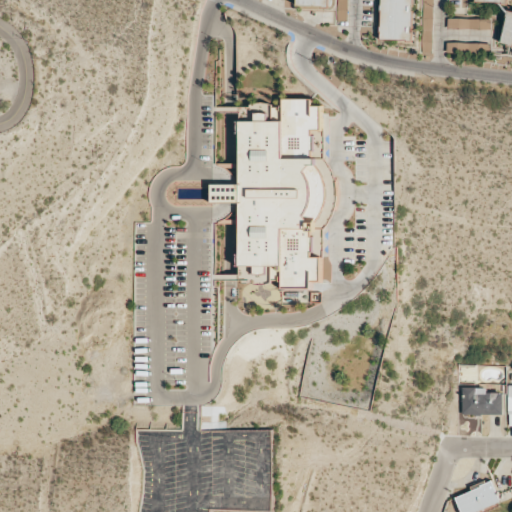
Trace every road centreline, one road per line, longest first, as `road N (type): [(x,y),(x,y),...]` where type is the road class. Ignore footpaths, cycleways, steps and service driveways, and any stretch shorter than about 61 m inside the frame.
road 1 (residential): [(511,78),(365,56),(241,0)]
road 2 (residential): [(0,24),(20,46),(28,75),(19,113),(0,125)]
